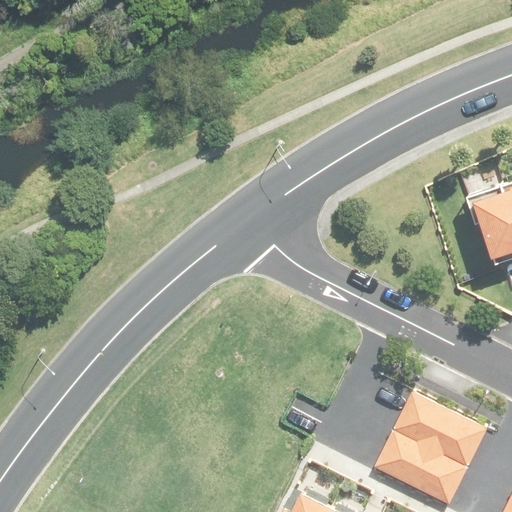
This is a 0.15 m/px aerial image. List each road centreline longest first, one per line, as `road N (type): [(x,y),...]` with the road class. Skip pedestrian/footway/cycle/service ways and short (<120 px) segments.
road 1 (unclassified): [(246,220),(93,360),(0,483)]
road 2 (residential): [(511,374),(316,276),(246,220)]
road 3 (unclassified): [(511,75),(404,121),(246,220)]
